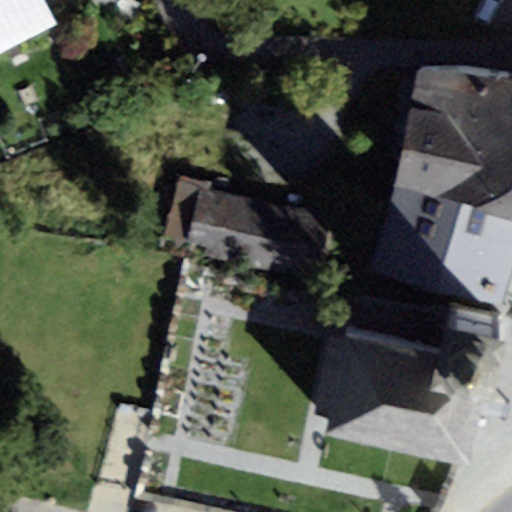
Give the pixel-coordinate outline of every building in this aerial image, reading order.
[(0,0),(0,53),(54,24),(41,0),(0,0)] [(393,187),(511,220),(511,77),(417,70),(393,187)] [(316,280),(331,216),(175,179),(160,243),(316,280)] [(511,279),(511,220),(393,187),(370,267),(505,305),(511,279)] [(488,369),(501,315),(448,302),(447,309),(438,347),(348,326),(325,416),(463,449),(470,451),(481,405),(488,369)]
